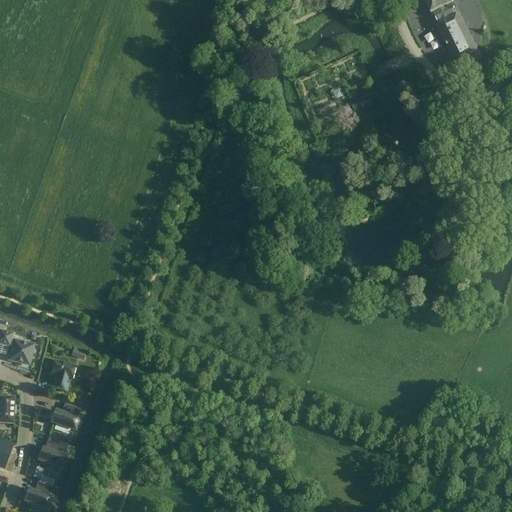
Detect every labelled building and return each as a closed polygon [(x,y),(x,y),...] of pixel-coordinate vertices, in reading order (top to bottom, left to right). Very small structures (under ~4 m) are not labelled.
[(456,67),(462,77),(484,66),(478,56),(479,56),(459,15),(453,5),(450,0),(423,0),(430,14),(422,17),(420,23),(423,30),(428,31),(437,27),(457,66),(456,67)] [(446,91),(443,85),(432,89),(435,96),(446,91)] [(363,104),(376,98),(371,88),(358,94),(363,104)] [(363,210),(361,211),(360,212),(359,214),(358,216),(358,218),(359,220),(361,221),(363,222),(365,222),(367,221),(369,220),(370,218),(370,216),(370,214),(368,212),(367,211),(365,210),(363,210)] [(12,337),(12,335),(0,332),(0,334),(0,344),(13,347),(10,361),(21,364),(21,366),(28,367),(28,365),(29,365),(31,356),(33,349),(34,346),(18,342),(18,338),(12,337)] [(69,355),(82,360),(85,351),(72,346),(69,355)] [(52,389),(67,392),(70,381),(72,381),(75,367),(55,361),(51,376),(55,377),(52,389)] [(0,423),(13,424),(14,415),(15,415),(15,408),(14,408),(15,398),(0,397),(0,423)] [(51,423),(75,431),(78,420),(76,419),(77,415),(78,415),(80,410),(65,405),(62,414),(55,412),(51,423)] [(0,466),(4,468),(10,451),(3,449),(5,441),(0,439),(0,466)] [(39,460),(62,468),(66,457),(64,456),(67,447),(48,440),(45,450),(42,449),(39,460)] [(25,502),(48,509),(52,499),(49,498),(50,494),(51,494),(53,488),(38,483),(35,493),(28,491),(25,502)]
